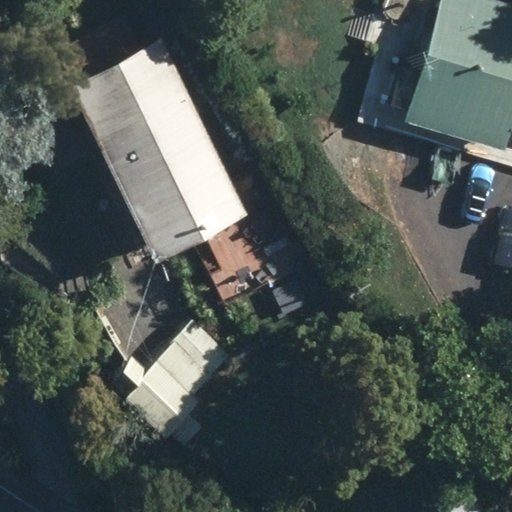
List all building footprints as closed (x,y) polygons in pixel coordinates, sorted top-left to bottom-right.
[(511,0),(427,0),(394,113),(495,143),(501,120),(511,122),(511,0)] [(74,80),(160,256),(252,210),(165,37),(74,80)] [(132,393),(174,431),(201,401),(190,391),(229,349),(195,319),(161,357),(163,358),(132,393)] [(194,415),(178,431),(189,441),(206,425),(194,415)] [(462,449),(402,484),(417,511),(479,511),(494,504),(462,449)]
